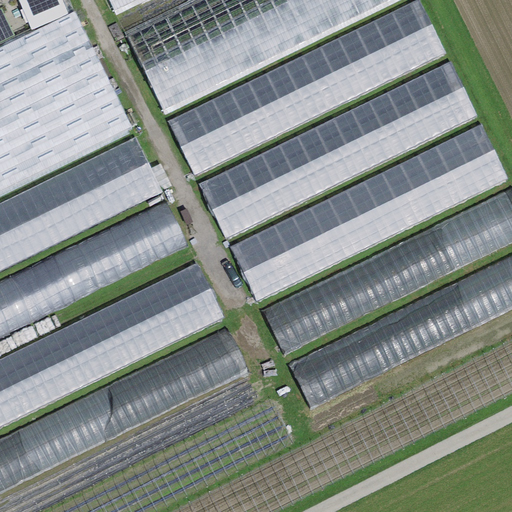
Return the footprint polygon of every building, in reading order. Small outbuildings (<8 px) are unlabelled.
[(62,0),(18,0),(31,30),(69,15),(62,0)] [(161,104),(418,2),(416,0),(182,0),(128,22),(161,104)] [(192,169),(450,63),(426,5),(168,111),(192,169)] [(1,8),(0,8),(0,41),(12,35),(1,8)] [(456,66),(200,176),(225,233),(480,123),(456,66)] [(488,131),(231,237),(255,294),(511,188),(488,131)] [(0,282),(0,333),(189,249),(165,193),(132,208),(138,221),(0,282)] [(511,195),(262,301),(281,347),(511,249),(511,195)] [(310,405),(511,312),(511,257),(289,360),(310,405)] [(203,266),(0,355),(0,423),(228,322),(203,266)] [(234,336),(0,430),(0,481),(252,380),(234,336)]
